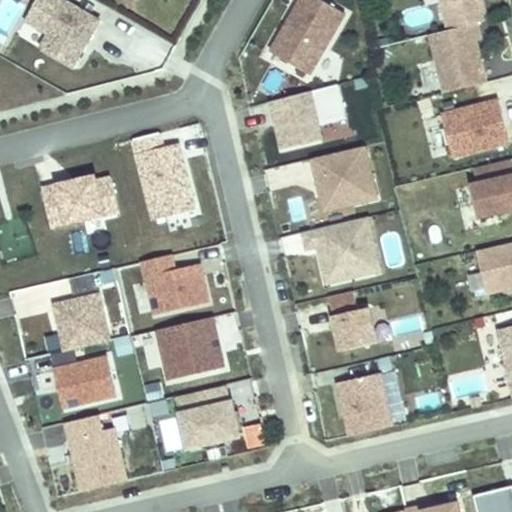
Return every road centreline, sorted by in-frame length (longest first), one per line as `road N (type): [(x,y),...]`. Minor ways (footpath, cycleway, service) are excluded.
road 1 (residential): [(197,92),(219,124),(299,468)]
road 2 (residential): [(299,468),(511,415)]
road 3 (residential): [(197,92),(174,111),(0,154)]
road 4 (residential): [(122,511),(299,468)]
